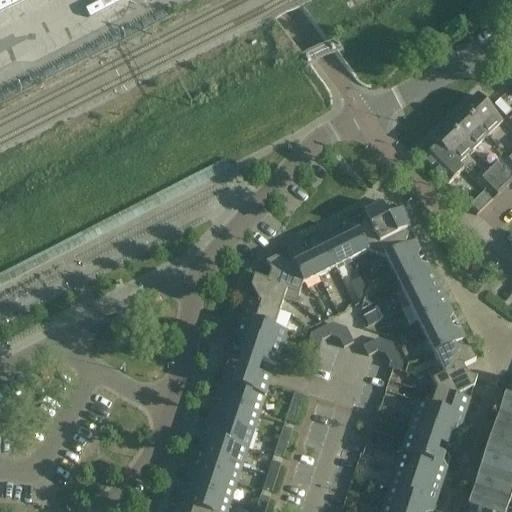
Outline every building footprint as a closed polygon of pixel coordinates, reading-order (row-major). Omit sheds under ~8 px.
[(477,97),(461,111),(486,137),(501,123),(477,97)] [(505,117),(511,111),(500,100),(494,106),(505,117)] [(461,111),(446,125),(471,151),(486,137),(461,111)] [(431,139),(437,146),(438,145),(457,165),(471,151),(446,125),(431,139)] [(438,145),(437,146),(422,160),(447,186),(463,171),(457,165),(438,145)] [(511,176),(498,162),(490,170),(506,187),(511,181),(511,176)] [(490,170),(481,178),(497,195),(506,187),(490,170)] [(476,216),(491,201),(483,193),(467,208),(476,216)] [(351,222),(367,253),(384,259),(416,243),(410,231),(414,228),(405,210),(390,218),(390,220),(386,219),(386,216),(379,201),(361,210),(364,216),(351,222)] [(367,253),(351,222),(335,230),(351,261),(366,253),(367,253)] [(335,230),(319,238),(334,269),(351,261),(335,230)] [(318,277),(334,269),(319,238),(303,246),(318,277)] [(385,259),(392,273),(423,257),(416,243),(384,259),(385,259)] [(318,277),(303,246),(287,254),(302,285),(318,277)] [(270,274),(270,275),(302,285),(287,254),(266,264),(270,274)] [(392,273),(400,289),(431,273),(423,257),(392,273)] [(400,289),(408,305),(439,290),(431,273),(400,289)] [(248,297),(294,312),(302,285),(270,275),(267,282),(254,277),(248,297)] [(416,322),(448,306),(439,290),(408,305),(416,322)] [(248,297),(241,317),(274,328),(281,308),(248,297)] [(416,322),(424,338),(456,322),(448,306),(416,322)] [(281,350),(287,332),(274,328),(241,317),(235,335),(281,350)] [(433,354),(464,338),(456,322),(424,338),(433,354)] [(338,327),(331,325),(325,327),(330,337),(334,339),(338,327)] [(325,327),(316,332),(321,342),(330,337),(325,327)] [(348,335),(345,329),(338,327),(334,339),(339,340),(348,335)] [(308,342),(320,346),(321,342),(316,332),(311,335),(308,342)] [(281,350),(235,335),(232,346),(234,350),(240,352),(236,363),(256,369),(260,358),(276,364),(281,350)] [(343,349),(353,344),(348,335),(339,340),(343,349)] [(467,376),(463,368),(476,362),(464,338),(433,354),(439,367),(427,373),(433,383),(459,370),(463,378),(467,376)] [(385,342),(377,340),(372,343),(377,353),(381,354),(385,342)] [(381,354),(385,356),(395,350),(392,344),(385,342),(381,354)] [(372,343),(363,347),(368,357),(377,353),(372,343)] [(400,360),(395,350),(385,356),(390,365),(400,360)] [(400,372),(402,365),(400,360),(390,365),(388,369),(400,372)] [(256,369),(236,363),(233,374),(227,372),(222,374),(219,384),(264,399),(269,385),(253,380),(256,369)] [(436,390),(469,401),(476,379),(467,376),(463,378),(459,370),(433,383),(436,390)] [(258,417),(264,399),(219,384),(213,402),(258,417)] [(463,418),(469,401),(436,390),(431,407),(463,418)] [(298,411),(303,397),(294,394),(290,408),(298,411)] [(511,399),(504,397),(499,413),(511,417),(511,399)] [(258,417),(213,402),(207,419),(253,435),(258,417)] [(412,421),(457,436),(463,418),(431,407),(418,403),(412,421)] [(290,408),(285,421),(294,424),(298,411),(290,408)] [(511,417),(499,413),(493,429),(511,435),(511,417)] [(207,419),(202,435),(247,451),(253,435),(207,419)] [(412,421),(409,431),(406,439),(438,449),(439,445),(450,449),(454,447),(457,436),(412,421)] [(291,432),(283,429),(279,442),(287,445),(291,432)] [(486,434),(478,459),(483,460),(480,471),(511,481),(511,435),(493,429),(491,435),(486,434)] [(196,453),(242,468),(247,451),(202,435),(196,453)] [(401,456),(446,471),(447,468),(449,460),(447,456),(437,453),(438,449),(406,439),(401,456)] [(274,455),(283,458),(287,445),(279,442),(274,455)] [(196,453),(192,465),(190,470),(236,486),(242,468),(196,453)] [(446,471),(401,456),(395,473),(440,488),(446,471)] [(275,479),(280,466),(271,463),(267,476),(275,479)] [(185,487),(231,502),(236,486),(190,470),(185,487)] [(511,494),(511,481),(480,471),(474,490),(510,502),(511,494)] [(440,488),(395,473),(389,490),(435,505),(440,488)] [(267,476),(262,489),(271,492),(275,479),(267,476)] [(185,487),(179,505),(200,511),(227,511),(231,502),(185,487)] [(389,490),(384,507),(397,511),(432,511),(435,505),(389,490)] [(474,490),(467,508),(479,511),(506,511),(510,502),(474,490)] [(260,511),(264,511),(268,500),(260,497),(255,510),(260,511)]
